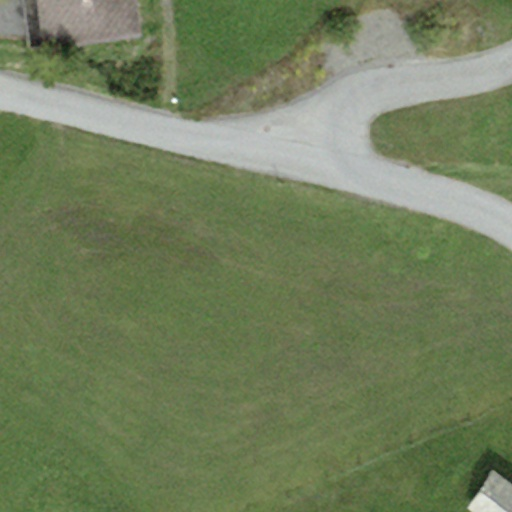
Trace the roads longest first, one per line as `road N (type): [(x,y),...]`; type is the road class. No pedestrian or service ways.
road 1 (residential): [(306,158),(0,92)]
road 2 (residential): [(511,60),(475,76),(363,92),(314,130),(306,158)]
road 3 (residential): [(511,225),(455,199),(306,158)]
